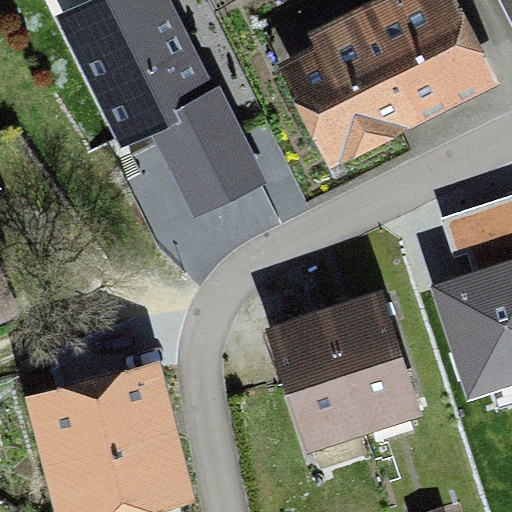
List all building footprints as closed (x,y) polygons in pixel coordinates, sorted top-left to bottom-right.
[(125,129),(155,113),(199,201),(256,173),(170,0),(84,0),(65,10),(125,129)] [(332,54),(295,73),(329,140),(479,64),(445,0),(378,0),(319,30),(332,54)] [(511,0),(498,0),(511,26),(511,0)] [(511,381),(511,263),(435,288),(470,395),(511,381)] [(327,313),(361,418),(414,402),(380,296),(327,313)] [(361,418),(327,313),(273,330),(306,436),(361,418)] [(134,375),(54,395),(83,510),(163,490),(134,375)]
